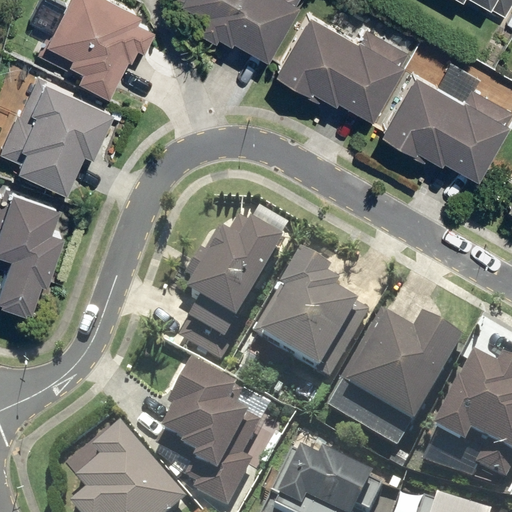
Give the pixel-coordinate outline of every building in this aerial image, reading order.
[(38,0),(28,20),(50,32),(47,37),(51,38),(45,49),(112,84),(137,37),(147,42),(158,20),(141,12),(146,4),(138,0),(38,0)] [(177,0),(178,3),(199,15),(199,16),(220,29),(222,25),(237,33),(238,31),(271,50),(300,0),(177,0)] [(511,0),(487,0),(507,11),(511,0)] [(364,29),(314,1),(280,61),(338,93),(340,90),(376,109),(412,46),(368,21),(364,29)] [(487,26),(465,12),(455,27),(477,41),(487,26)] [(468,90),(419,62),(384,121),(478,176),(511,117),(511,105),(473,82),(468,90)] [(118,105),(40,68),(2,148),(71,181),(89,144),(97,148),(118,105)] [(511,174),(502,192),(511,197),(511,174)] [(0,191),(0,242),(14,247),(2,288),(35,298),(43,271),(54,274),(69,224),(56,219),(63,196),(8,179),(4,193),(0,191)] [(223,360),(288,238),(242,214),(232,234),(221,228),(209,250),(205,248),(190,277),(199,281),(191,296),(200,301),(181,338),(223,360)] [(339,270),(306,251),(259,334),(335,377),(372,311),(363,306),(366,302),(343,289),(346,283),(335,277),(339,270)] [(404,451),(468,338),(428,316),(421,329),(386,310),(330,409),(404,451)] [(502,364),(479,352),(440,427),(472,444),(479,431),(511,447),(511,356),(507,354),(502,364)] [(246,387),(194,361),(171,407),(177,409),(156,450),(192,467),(187,476),(198,482),(194,490),(231,508),(255,459),(247,455),(267,416),(239,402),(246,387)] [(174,511),(190,499),(123,420),(94,445),(102,455),(78,476),(88,488),(71,503),(79,511),(174,511)] [(293,444),(260,511),(360,511),(364,506),(373,510),(389,478),(327,448),(323,458),(293,444)] [(498,511),(428,490),(421,511),(498,511)]
